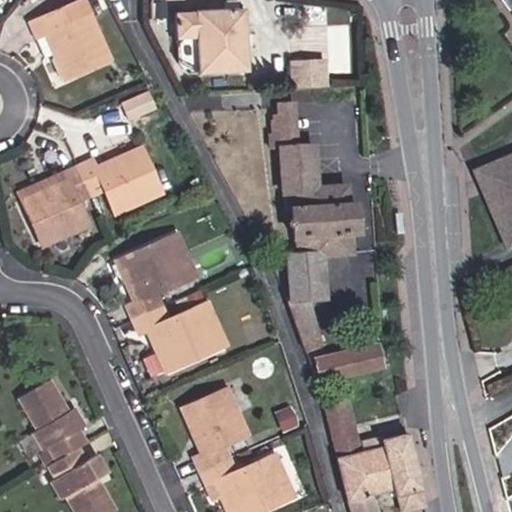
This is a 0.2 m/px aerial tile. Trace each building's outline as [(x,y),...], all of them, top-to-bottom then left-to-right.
[(511,0),(503,0),(511,12),(511,0)] [(47,27),(64,67),(74,62),(86,88),(126,70),(103,19),(82,28),(76,14),(47,27)] [(249,17),(184,21),(185,44),(204,43),(206,80),(253,77),(249,17)] [(332,64),(296,67),(297,91),(333,88),(332,64)] [(277,247),(281,304),(313,301),(313,297),(322,296),(320,248),(348,246),(347,230),(359,229),(356,198),(346,199),(345,189),(345,183),(316,185),(314,138),(304,138),(302,96),(280,98),(289,248),(277,247)] [(42,197),(60,239),(107,217),(97,196),(118,186),(128,208),(177,185),(158,144),(111,165),(105,150),(82,160),(89,176),(42,197)] [(511,156),(480,170),(511,246),(511,156)] [(163,238),(121,258),(140,300),(125,306),(136,333),(152,326),(175,374),(216,353),(196,306),(172,317),(160,292),(184,283),(163,238)] [(313,301),(281,304),(294,350),(320,345),(313,301)] [(325,379),(352,372),(394,363),(390,347),(323,361),(325,379)] [(50,450),(83,433),(77,418),(91,412),(80,392),(68,397),(54,365),(16,383),(34,420),(24,424),(32,442),(44,436),(50,450)] [(325,379),(317,381),(320,395),(312,397),(344,511),(381,511),(375,486),(396,481),(401,502),(426,497),(408,424),(380,432),(382,439),(365,443),(352,392),(357,390),(352,372),(325,379)] [(194,457),(199,468),(235,452),(230,441),(252,431),(230,384),(188,404),(208,450),(194,457)] [(88,444),(83,433),(50,450),(39,456),(45,467),(35,472),(43,490),(53,485),(65,511),(74,511),(113,494),(97,462),(104,459),(95,440),(88,444)] [(235,452),(199,468),(219,511),(273,511),(283,507),(261,457),(242,466),(235,452)]
